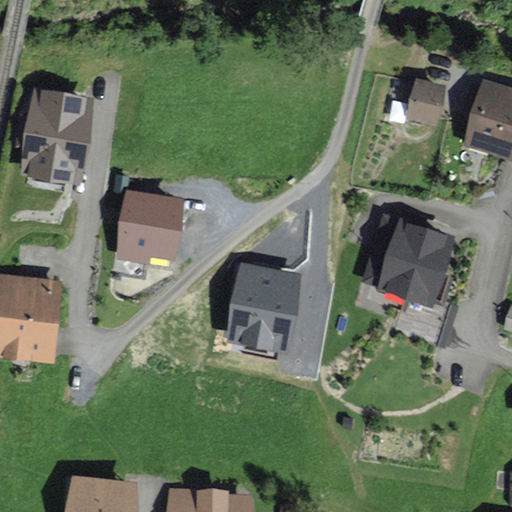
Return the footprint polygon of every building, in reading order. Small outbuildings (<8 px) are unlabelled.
[(444,86),(419,80),(411,117),(436,123),(444,86)] [(511,90),(486,82),(467,143),(511,156),(511,90)] [(90,98),(37,92),(27,174),(80,180),(90,98)] [(180,199),(127,193),(120,257),(149,261),(150,250),(174,253),(180,199)] [(422,227),(390,217),(386,232),(370,281),(431,300),(451,236),(422,227)] [(297,276),(244,266),(231,338),(283,348),(297,276)] [(59,284),(0,277),(0,280),(0,353),(51,359),(59,284)] [(132,511),(135,485),(77,479),(73,511),(132,511)] [(247,511),(248,497),(224,496),(224,492),(175,492),(175,511),(247,511)]
